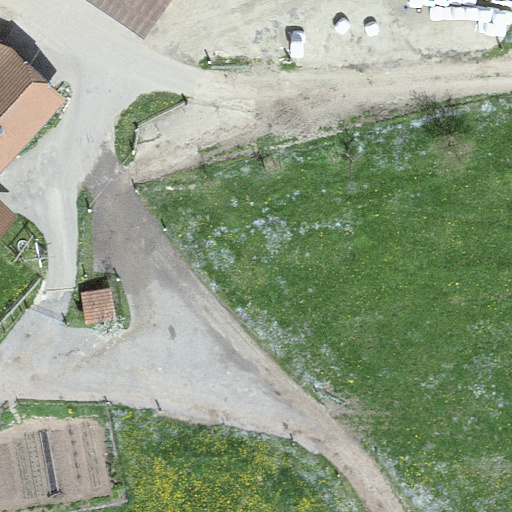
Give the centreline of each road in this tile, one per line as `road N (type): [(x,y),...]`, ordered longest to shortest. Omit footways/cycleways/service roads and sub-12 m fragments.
road 1 (track): [(386,511),(335,430),(82,170),(118,56)]
road 2 (track): [(23,0),(118,56),(314,95),(511,89)]
